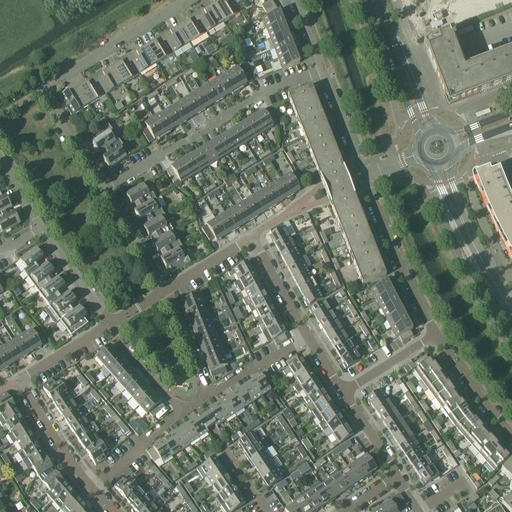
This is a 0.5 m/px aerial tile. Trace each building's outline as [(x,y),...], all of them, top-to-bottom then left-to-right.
[(221,0),(222,1),(213,6),(224,24),(241,13),(236,6),(232,0),(221,0)] [(260,0),(264,5),(262,7),(268,17),(278,13),(271,1),(272,0),(260,0)] [(511,0),(406,0),(419,31),(447,20),(449,26),(511,1),(511,0)] [(203,9),(194,14),(207,34),(224,24),(213,6),(204,12),(203,9)] [(279,12),(278,13),(268,17),(262,19),(266,30),(283,23),(279,12)] [(188,22),(179,27),(190,45),(207,34),(194,14),(187,19),(188,22)] [(287,33),(283,23),(266,30),(270,40),(287,33)] [(169,30),(161,35),(173,55),(190,45),(179,27),(170,33),(169,30)] [(291,43),(287,33),(270,40),(274,50),(291,43)] [(466,72),(460,70),(460,68),(462,68),(452,42),(455,41),(452,34),(424,44),(425,46),(426,46),(427,49),(426,49),(427,53),(429,53),(437,74),(435,74),(447,106),(479,94),(479,93),(511,80),(511,49),(472,65),(473,68),(467,70),(468,72),(466,72)] [(154,42),(145,48),(156,65),(173,55),(161,35),(153,40),(154,42)] [(295,53),(291,43),(274,50),(278,60),(295,53)] [(135,51),(127,56),(139,76),(156,65),(145,48),(136,53),(135,51)] [(299,64),(295,53),(278,60),(282,71),(299,64)] [(121,63),(111,69),(122,86),(139,76),(127,56),(119,60),(121,63)] [(237,68),(227,74),(238,92),(244,89),(243,87),(252,81),(244,68),(239,72),(237,68)] [(101,71),(93,76),(105,96),(122,86),(111,69),(103,74),(101,71)] [(227,74),(218,80),(228,96),(231,94),(233,96),(238,92),(227,74)] [(87,84),(78,89),(88,107),(105,96),(93,76),(85,81),(87,84)] [(218,80),(209,86),(219,101),(228,96),(218,80)] [(209,86),(200,91),(210,107),(219,101),(209,86)] [(88,107),(78,89),(69,95),(67,92),(59,97),(71,117),(88,107)] [(308,90),(307,90),(306,90),(287,97),(320,179),(321,183),(321,184),(328,200),(330,205),(362,286),(386,277),(380,264),(358,208),(354,197),(343,168),(338,156),(316,101),(315,102),(311,92),(310,91),(309,90),(308,90)] [(200,91),(191,97),(200,113),(210,107),(200,91)] [(191,97),(181,103),(191,118),(200,113),(191,97)] [(181,103),(172,108),(182,124),(191,118),(181,103)] [(120,104),(114,107),(117,112),(123,108),(120,104)] [(172,108),(163,114),(173,130),(182,124),(172,108)] [(258,112),(253,115),(264,133),(273,127),(271,124),(276,121),(268,109),(259,114),(258,112)] [(163,114),(154,120),(165,137),(170,134),(169,132),(173,130),(163,114)] [(248,121),(245,123),(254,139),(264,133),(253,115),(247,119),(248,121)] [(105,119),(98,123),(102,128),(108,125),(105,119)] [(165,137),(154,120),(144,125),(146,128),(141,132),(149,144),(158,139),(159,141),(165,137)] [(102,129),(96,121),(91,124),(96,133),(102,129)] [(245,123),(236,129),(245,145),(254,139),(245,123)] [(119,141),(108,126),(91,138),(95,143),(92,145),(99,155),(102,153),(115,143),(119,141)] [(236,129),(226,134),(236,150),(245,145),(236,129)] [(226,134),(217,140),(227,156),(236,150),(226,134)] [(217,140),(208,146),(218,162),(227,156),(217,140)] [(102,153),(105,158),(103,160),(109,170),(129,156),(119,141),(115,143),(102,153)] [(208,146),(199,151),(208,167),(218,162),(208,146)] [(199,151),(189,157),(199,173),(208,167),(199,151)] [(184,157),(179,161),(190,179),(199,173),(189,157),(186,159),(184,157)] [(190,179),(179,161),(173,164),(175,166),(166,172),(173,185),(179,181),(180,184),(190,179)] [(501,169),(500,169),(502,173),(498,174),(497,171),(496,171),(483,176),(482,174),(480,173),(478,173),(477,173),(475,174),(474,175),(474,177),(474,179),(480,194),(481,193),(488,209),(495,225),(503,241),(511,257),(511,256),(511,203),(511,201),(502,179),(504,178),(501,169)] [(290,175),(280,181),(290,197),(299,191),(290,175)] [(280,181),(271,187),(281,203),(289,197),(290,197),(280,181)] [(134,204),(137,210),(155,200),(152,194),(148,195),(143,185),(125,195),(131,206),(134,204)] [(271,187),(262,192),(271,208),(281,203),(271,187)] [(262,192),(253,198),(262,214),(271,208),(262,192)] [(0,214),(8,210),(11,209),(6,198),(3,200),(0,194),(0,214)] [(253,198),(243,204),(253,219),(262,214),(253,198)] [(142,220),(145,226),(146,226),(164,216),(155,200),(137,210),(134,211),(140,222),(142,220)] [(243,204),(234,209),(244,225),(253,219),(243,204)] [(234,209),(225,215),(235,231),(244,225),(234,209)] [(8,210),(0,214),(0,235),(20,225),(14,214),(11,216),(8,210)] [(225,215),(216,221),(225,236),(235,231),(225,215)] [(151,236),(154,242),(173,232),(164,216),(146,226),(145,226),(142,227),(148,238),(151,236)] [(225,236),(216,221),(206,226),(201,230),(209,242),(214,239),(216,242),(225,236)] [(290,239),(282,224),(269,232),(271,235),(270,236),(271,236),(268,237),(271,242),(272,242),(275,247),(290,239)] [(160,252),(163,257),(163,258),(181,248),(178,242),(175,243),(169,234),(173,232),(154,242),(151,243),(157,254),(160,252)] [(275,247),(281,257),(295,249),(290,239),(275,247)] [(163,258),(163,257),(160,259),(166,270),(169,268),(172,274),(190,264),(181,248),(163,258)] [(23,273),(27,279),(44,266),(40,261),(43,259),(35,249),(19,261),(26,271),(23,273)] [(281,257),(286,267),(301,259),(295,249),(281,257)] [(286,267),(291,277),(306,269),(311,266),(305,256),(301,259),(286,267)] [(235,275),(239,281),(253,273),(251,269),(252,268),(249,263),(228,274),(230,278),(235,275)] [(27,279),(38,293),(55,281),(55,280),(51,275),(54,273),(46,264),(44,266),(27,279)] [(291,277),(297,287),(312,279),(306,269),(291,277)] [(240,285),(244,291),(259,284),(253,273),(239,281),(233,284),(235,288),(240,285)] [(38,293),(49,308),(66,295),(65,295),(62,290),(64,288),(57,278),(55,280),(55,281),(38,293)] [(297,287),(302,297),(317,289),(312,279),(297,287)] [(370,290),(375,300),(392,292),(387,282),(370,290)] [(242,301),(244,304),(264,294),(259,284),(244,291),(247,298),(242,301)] [(317,289),(302,297),(305,302),(304,302),(307,308),(323,299),(317,289)] [(375,300),(380,310),(397,301),(392,292),(375,300)] [(49,308),(59,322),(77,310),(76,309),(73,304),(75,302),(68,293),(65,295),(66,295),(49,308)] [(251,313),(255,312),(270,304),(264,294),(244,304),(246,308),(248,307),(251,313)] [(181,303),(186,313),(203,306),(199,296),(181,303)] [(380,310),(385,320),(402,311),(397,301),(380,310)] [(313,316),(316,321),(330,312),(324,302),(309,311),(312,316),(313,316)] [(253,321),(255,324),(275,314),(270,304),(255,312),(258,318),(253,321)] [(186,313),(190,323),(207,316),(203,306),(186,313)] [(77,310),(59,322),(71,337),(88,324),(84,319),(86,317),(79,307),(76,309),(77,310)] [(385,320),(390,329),(407,321),(402,311),(385,320)] [(316,321),(322,330),(336,321),(330,312),(316,321)] [(259,327),(262,334),(280,324),(275,314),(255,324),(257,328),(259,327)] [(190,323),(194,333),(211,326),(207,316),(190,323)] [(322,330),(328,340),(342,331),(336,321),(322,330)] [(407,321),(390,329),(396,339),(399,337),(402,343),(413,337),(410,332),(412,331),(407,321)] [(262,334),(261,334),(266,345),(273,341),(276,346),(287,340),(284,335),(287,333),(284,328),(283,329),(280,324),(262,334)] [(194,333),(198,343),(215,336),(211,326),(194,333)] [(36,328),(22,337),(32,353),(41,347),(39,344),(44,341),(36,328)] [(328,340),(334,350),(348,341),(342,331),(328,340)] [(198,343),(202,353),(219,346),(215,336),(198,343)] [(22,337),(13,343),(22,359),(32,353),(22,337)] [(334,350),(340,359),(358,349),(352,339),(348,341),(334,350)] [(372,340),(367,343),(373,353),(378,350),(372,340)] [(13,343),(3,348),(13,364),(22,359),(13,343)] [(202,353),(206,363),(223,356),(219,346),(202,353)] [(96,359),(103,367),(117,355),(110,347),(96,359)] [(3,348),(0,350),(0,363),(4,370),(13,364),(3,348)] [(358,349),(340,359),(343,364),(342,365),(345,370),(364,358),(358,349)] [(103,367),(110,375),(124,363),(117,355),(103,367)] [(223,356),(206,363),(212,379),(226,374),(224,368),(227,367),(223,356)] [(290,373),(294,379),(308,369),(304,365),(306,364),(302,359),(299,361),(296,356),(286,363),(289,368),(282,372),(285,376),(290,373)] [(414,372),(421,381),(437,370),(437,369),(435,371),(432,366),(435,364),(432,359),(429,361),(425,356),(413,365),(415,369),(416,370),(414,372)] [(110,375),(118,383),(132,371),(124,363),(110,375)] [(407,374),(415,369),(413,365),(411,363),(403,369),(407,374)] [(293,388),(295,392),(314,379),(308,369),(294,379),(298,385),(293,388)] [(421,381),(428,391),(445,378),(442,373),(439,376),(436,371),(437,370),(421,381)] [(118,383),(125,392),(139,379),(132,371),(118,383)] [(255,380),(251,382),(261,397),(270,391),(260,375),(255,378),(255,380)] [(428,391),(434,400),(450,388),(449,389),(445,384),(449,382),(445,378),(428,391)] [(125,392),(132,400),(146,387),(139,379),(125,392)] [(302,392),(306,398),(320,388),(314,379),(295,392),(297,395),(302,392)] [(42,389),(52,402),(66,392),(60,384),(56,386),(53,381),(42,389)] [(245,384),(241,387),(252,403),(261,397),(251,382),(248,385),(245,384)] [(132,400),(139,408),(153,395),(146,387),(132,400)] [(237,392),(233,394),(243,409),(252,403),(241,387),(237,390),(237,392)] [(306,407),(308,410),(327,398),(320,388),(306,398),(303,400),(307,406),(306,407)] [(434,400),(441,409),(459,396),(456,392),(452,394),(449,389),(451,388),(450,388),(434,400)] [(370,405),(373,410),(387,400),(381,391),(368,399),(366,401),(369,406),(370,405)] [(52,402),(57,411),(72,401),(66,392),(52,402)] [(0,416),(14,408),(6,394),(0,397),(0,416)] [(227,396),(223,399),(234,415),(243,409),(233,394),(230,397),(227,396)] [(153,395),(139,408),(146,416),(149,414),(153,419),(164,408),(153,395)] [(441,409),(448,418),(464,407),(464,406),(462,407),(459,403),(462,401),(459,396),(441,409)] [(311,413),(315,419),(333,407),(327,398),(308,410),(310,414),(311,413)] [(57,411),(63,419),(77,409),(81,407),(75,399),(72,401),(57,411)] [(219,404),(215,407),(225,421),(234,415),(223,399),(220,402),(219,404)] [(373,410),(379,419),(393,410),(387,400),(373,410)] [(206,412),(202,415),(211,428),(215,426),(216,427),(225,421),(215,407),(212,409),(209,408),(205,411),(206,412)] [(318,426),(321,429),(339,417),(333,407),(315,419),(320,425),(318,426)] [(448,418),(455,428),(472,415),(469,410),(466,412),(462,408),(464,407),(448,418)] [(0,424),(2,427),(5,425),(19,416),(14,408),(0,416),(0,424)] [(63,419),(69,428),(83,418),(77,409),(63,419)] [(379,419),(386,429),(400,419),(393,410),(379,419)] [(288,411),(282,415),(285,419),(291,415),(288,411)] [(192,422),(189,425),(198,439),(207,433),(206,431),(211,428),(202,415),(198,418),(197,417),(193,420),(192,422)] [(455,428),(463,438),(478,424),(477,426),(473,421),(476,419),(472,415),(455,428)] [(5,425),(10,434),(25,425),(19,416),(5,425)] [(69,428),(75,436),(92,424),(87,416),(83,418),(69,428)] [(278,423),(281,428),(285,425),(279,416),(274,419),(278,424),(278,423)] [(328,430),(332,436),(346,426),(339,417),(321,429),(323,433),(328,430)] [(386,429),(392,438),(406,429),(400,419),(386,429)] [(288,424),(292,430),(297,426),(293,420),(288,424)] [(128,426),(138,437),(143,433),(133,421),(128,426)] [(75,436),(80,445),(95,435),(99,432),(93,424),(92,424),(75,436)] [(463,438),(471,446),(487,432),(484,428),(481,430),(477,426),(478,425),(478,424),(463,438)] [(12,445),(16,443),(30,434),(25,425),(10,434),(7,436),(12,445)] [(182,427),(179,429),(189,445),(198,439),(189,425),(185,427),(182,427)] [(346,426),(332,436),(336,442),(331,445),(333,449),(353,435),(350,430),(349,431),(346,426)] [(124,427),(121,430),(128,438),(132,435),(124,427)] [(174,434),(171,437),(180,451),(189,445),(179,429),(175,432),(174,434)] [(392,438),(399,448),(413,438),(406,429),(392,438)] [(242,449),(244,453),(262,441),(256,431),(236,444),(239,449),(242,449)] [(471,446),(478,455),(493,442),(493,441),(492,443),(488,438),(491,436),(487,432),(471,446)] [(16,443),(21,451),(35,442),(30,434),(16,443)] [(80,445),(86,453),(100,443),(95,435),(80,445)] [(164,439),(161,441),(171,457),(180,451),(171,437),(167,439),(164,439)] [(399,448),(405,457),(419,448),(413,438),(399,448)] [(307,452),(312,449),(306,439),(301,443),(307,452)] [(246,459),(248,463),(265,452),(269,449),(263,440),(262,441),(244,453),(246,456),(246,459)] [(100,443),(86,453),(95,467),(106,460),(104,458),(108,455),(106,452),(110,450),(104,441),(100,443)] [(171,457),(161,441),(157,444),(156,446),(147,453),(154,464),(160,460),(162,463),(171,457)] [(21,451),(26,460),(41,451),(35,442),(21,451)] [(478,455),(486,463),(502,449),(498,445),(496,447),(492,443),(493,442),(478,455)] [(405,457),(411,466),(425,457),(419,448),(405,457)] [(502,449),(486,463),(494,472),(509,459),(508,458),(507,460),(503,456),(506,453),(502,449)] [(26,460),(32,469),(46,460),(41,451),(26,460)] [(254,467),(256,471),(271,461),(265,452),(248,463),(251,467),(254,467)] [(449,455),(445,457),(454,470),(457,467),(449,455)] [(366,457),(356,463),(366,477),(370,475),(370,476),(378,471),(377,470),(376,471),(374,468),(375,467),(375,466),(375,465),(374,464),(374,463),(373,462),(372,462),(371,461),(369,461),(366,457)] [(411,466),(418,476),(432,467),(425,457),(411,466)] [(203,480),(206,478),(221,468),(218,465),(219,462),(216,458),(196,471),(203,480)] [(37,478),(38,478),(38,477),(44,473),(49,479),(55,474),(54,474),(51,469),(52,469),(46,460),(32,469),(37,478)] [(258,477),(260,481),(277,470),(271,461),(256,471),(258,474),(258,477)] [(511,511),(511,462),(511,461),(500,472),(511,483),(511,485),(509,489),(511,492),(511,495),(501,506),(506,511),(511,511)] [(356,463),(348,469),(357,483),(366,477),(356,463)] [(432,467),(418,476),(421,481),(420,481),(423,486),(442,474),(436,464),(432,467)] [(206,478),(212,487),(228,476),(225,472),(223,472),(221,468),(206,478)] [(348,469),(339,475),(348,489),(357,483),(348,469)] [(277,470),(260,481),(263,485),(266,485),(268,489),(283,479),(277,470)] [(42,485),(49,492),(62,481),(55,473),(54,474),(55,474),(49,479),(44,473),(38,477),(38,478),(43,484),(42,485)] [(339,475),(330,481),(339,495),(348,489),(339,475)] [(212,487),(218,496),(233,486),(230,483),(231,480),(228,476),(212,487)] [(488,484),(491,487),(498,480),(495,477),(488,484)] [(114,488),(125,500),(140,487),(138,485),(138,484),(136,481),(135,481),(133,479),(127,484),(123,480),(114,488)] [(164,479),(161,482),(168,490),(171,487),(164,479)] [(49,492),(56,500),(69,489),(62,481),(49,492)] [(330,481),(321,487),(330,501),(339,495),(330,481)] [(318,484),(309,490),(321,507),(330,501),(321,487),(318,484)] [(215,498),(221,507),(240,494),(237,490),(235,490),(233,486),(218,496),(215,498)] [(125,500),(132,508),(147,494),(145,493),(145,491),(143,489),(141,489),(140,487),(125,500)] [(53,503),(60,511),(75,497),(69,489),(56,500),(53,503)] [(300,496),(303,499),(311,511),(314,511),(321,507),(309,490),(300,496)] [(491,491),(488,494),(496,501),(499,498),(491,491)] [(132,508),(135,511),(142,511),(154,501),(147,494),(132,508)] [(240,494),(221,507),(223,511),(233,511),(245,504),(242,501),(243,498),(240,494)] [(398,495),(389,502),(393,507),(402,501),(398,495)] [(60,511),(61,511),(73,511),(82,504),(75,497),(60,511)] [(311,511),(303,499),(294,505),(298,511),(311,511)] [(142,511),(157,511),(161,509),(154,501),(142,511)] [(396,511),(406,506),(402,501),(393,507),(395,511),(396,511)] [(389,503),(380,509),(382,511),(395,511),(393,507),(389,502),(388,502),(389,503)]
